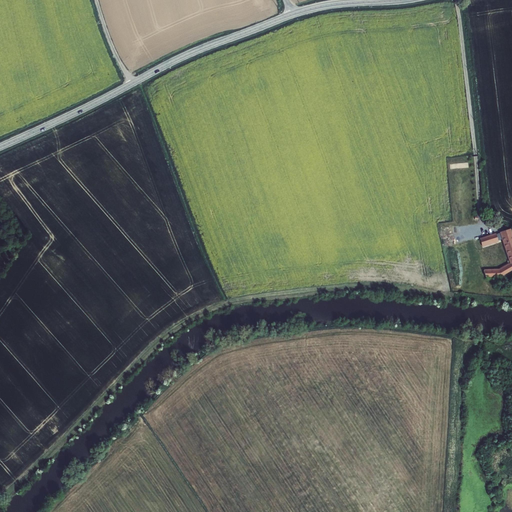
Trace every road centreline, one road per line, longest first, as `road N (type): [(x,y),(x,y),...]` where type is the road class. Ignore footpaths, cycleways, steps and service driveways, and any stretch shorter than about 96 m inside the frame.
road 1 (track): [(48,511),(185,369),(264,344),(366,327),(511,346)]
road 2 (secondary): [(132,83),(291,14)]
road 3 (secondary): [(0,147),(132,83)]
